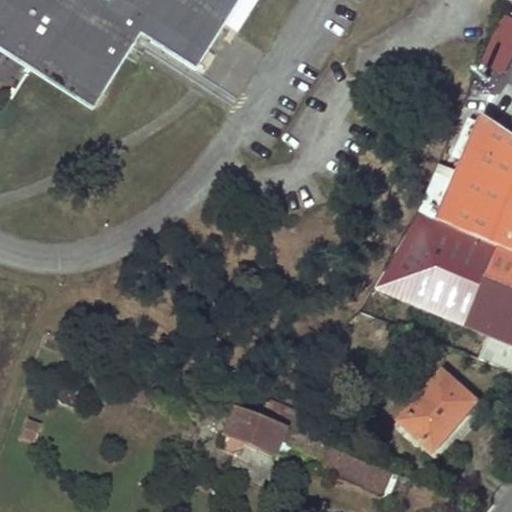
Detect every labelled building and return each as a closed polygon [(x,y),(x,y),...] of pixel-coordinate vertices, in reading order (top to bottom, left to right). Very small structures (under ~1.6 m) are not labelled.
[(0,0),(0,43),(7,47),(89,99),(136,24),(192,59),(229,0),(0,0)] [(481,68),(507,80),(511,69),(511,19),(504,16),(481,68)] [(483,114),(438,221),(501,247),(511,252),(511,175),(493,168),(509,132),(483,114)] [(511,133),(509,132),(493,168),(511,175),(511,133)] [(501,247),(438,221),(420,212),(376,290),(502,343),(511,346),(511,278),(492,270),(501,247)] [(511,278),(511,252),(501,247),(492,270),(511,278)] [(511,346),(502,343),(499,351),(488,346),(486,350),(511,361),(511,346)] [(401,421),(435,451),(477,402),(443,372),(401,421)] [(296,435),(306,439),(315,420),(269,401),(254,416),(296,435)] [(254,416),(233,408),(221,437),(218,445),(221,452),(231,456),(238,454),(242,446),(244,441),(275,453),(274,454),(286,459),(296,435),(254,416)] [(286,459),(313,470),(323,446),(306,439),(296,435),(286,459)] [(393,475),(323,446),(313,470),(312,473),(331,480),(331,479),(364,492),(363,494),(381,501),(393,475)] [(411,482),(393,475),(381,501),(400,509),(411,482)] [(364,492),(331,479),(331,480),(363,494),(364,492)]
